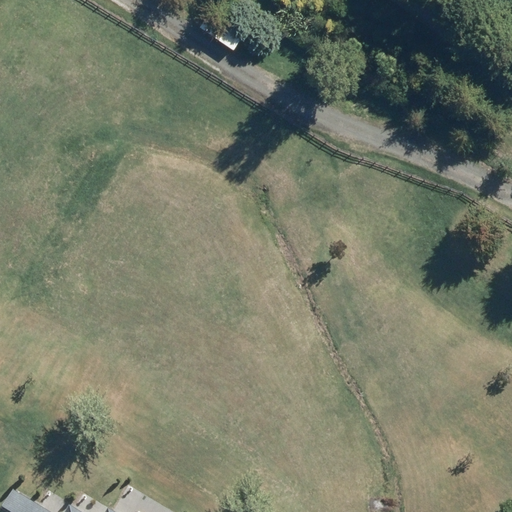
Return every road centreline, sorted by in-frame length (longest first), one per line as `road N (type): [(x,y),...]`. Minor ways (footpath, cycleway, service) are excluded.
road 1 (track): [(511,193),(413,135),(306,106),(136,0)]
road 2 (track): [(511,65),(410,0)]
